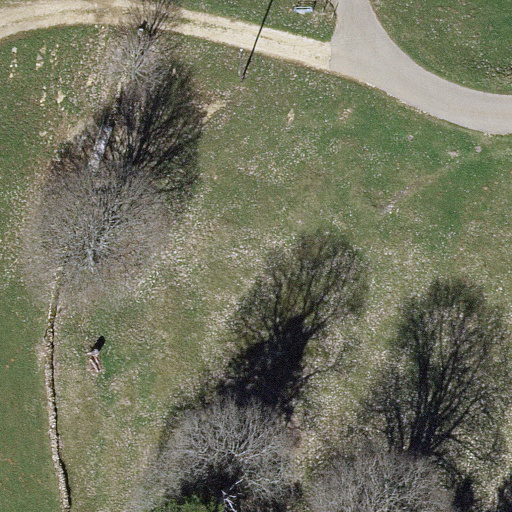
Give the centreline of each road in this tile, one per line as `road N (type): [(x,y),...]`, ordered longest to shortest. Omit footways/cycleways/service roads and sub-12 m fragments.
road 1 (track): [(0,37),(45,24),(159,26),(373,66)]
road 2 (unclassified): [(511,124),(444,114),(373,66)]
